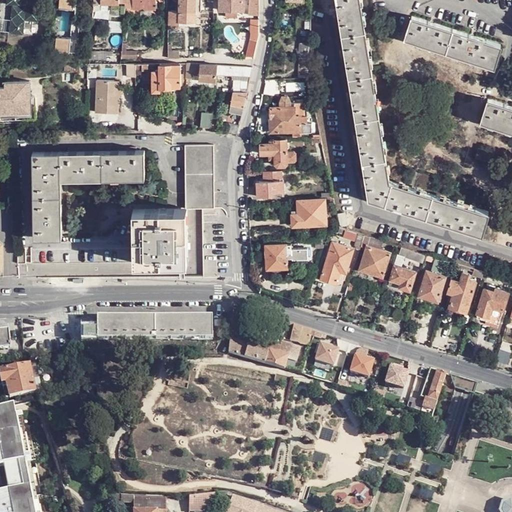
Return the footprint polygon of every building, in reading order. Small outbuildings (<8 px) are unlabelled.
[(42,0),(8,0),(8,5),(14,6),(12,33),(25,34),(26,21),(40,22),(42,0)] [(83,0),(61,0),(61,7),(76,8),(82,9),(83,0)] [(127,0),(127,8),(133,8),(133,9),(158,10),(158,0),(127,0)] [(180,0),(181,11),(196,11),(196,0),(180,0)] [(218,0),(218,11),(226,11),(225,18),(237,18),(238,11),(244,12),(243,0),(218,0)] [(260,15),(260,0),(250,0),(250,15),(260,15)] [(359,0),(336,0),(343,35),(365,32),(359,0)] [(82,9),(76,8),(76,17),(74,17),(72,36),(80,37),(82,9)] [(181,11),(169,11),(169,23),(196,24),(196,11),(181,11)] [(451,51),(458,30),(414,15),(407,36),(451,51)] [(250,39),(257,39),(258,36),(258,19),(250,19),(250,39)] [(495,66),(502,44),(458,30),(451,51),(495,66)] [(365,32),(343,35),(349,78),(372,74),(365,32)] [(72,36),(58,35),(57,50),(79,52),(80,37),(72,36)] [(246,56),(254,57),(257,39),(250,39),(246,56)] [(123,53),(123,58),(138,58),(138,51),(128,50),(128,42),(124,43),(123,53)] [(173,43),(168,43),(168,57),(180,58),(180,49),(173,49),(173,43)] [(302,47),(301,77),(309,77),(310,47),(302,47)] [(182,63),(162,63),(162,70),(162,72),(159,72),(155,72),(154,91),(163,92),(163,88),(173,88),(173,86),(182,86),(182,63)] [(200,63),(189,63),(188,79),(192,79),(196,76),(200,76),(200,63)] [(218,75),(219,65),(203,65),(201,63),(200,63),(200,76),(200,81),(217,81),(218,75)] [(138,64),(129,64),(129,78),(138,78),(138,64)] [(254,67),(219,65),(218,75),(252,77),(254,67)] [(372,74),(349,78),(357,121),(379,117),(372,74)] [(114,94),(114,82),(98,82),(97,113),(120,114),(120,94),(114,94)] [(123,82),(114,82),(114,94),(120,94),(122,94),(123,82)] [(0,115),(33,114),(32,83),(7,83),(7,88),(0,88),(0,115)] [(249,93),(251,85),(237,84),(234,91),(249,93)] [(249,93),(234,91),(231,102),(245,106),(249,93)] [(281,107),(270,108),(270,131),(293,132),(293,136),(301,136),(301,133),(313,133),(313,124),(309,123),(308,118),(306,118),(306,104),(292,104),(292,102),(289,98),(284,98),(281,102),(281,107)] [(511,130),(511,105),(488,99),(482,121),(511,130)] [(243,115),(245,106),(231,102),(229,111),(243,115)] [(212,127),(214,112),(202,111),(200,126),(212,127)] [(379,117),(357,121),(363,163),(386,159),(379,117)] [(236,134),(239,125),(229,122),(227,132),(236,134)] [(262,154),(272,153),(277,153),(277,157),(277,159),(277,161),(278,164),(279,165),(281,165),(282,165),(284,166),(286,165),(288,164),(290,163),(288,139),(273,140),(272,141),(271,142),(271,143),(262,143),(262,154)] [(186,144),(187,182),(215,181),(214,144),(186,144)] [(492,150),(479,146),(476,159),(489,162),(492,150)] [(147,152),(35,152),(35,238),(63,238),(63,180),(147,179),(147,152)] [(386,159),(363,163),(369,199),(385,206),(391,183),(389,183),(386,159)] [(284,170),(264,171),(264,179),(284,179),(284,170)] [(285,191),(284,179),(264,179),(257,180),(258,196),(275,195),(275,192),(285,191)] [(187,193),(215,193),(215,188),(215,181),(187,182),(187,188),(187,193)] [(391,183),(385,206),(428,218),(434,196),(391,183)] [(187,193),(187,208),(188,208),(204,208),(215,208),(215,193),(187,193)] [(434,196),(428,218),(481,234),(487,212),(434,196)] [(325,198),(299,200),(299,213),(293,214),(293,225),(327,222),(325,198)] [(133,209),(134,247),(134,263),(181,263),(188,263),(188,208),(187,208),(133,209)] [(215,208),(204,208),(204,276),(216,276),(215,208)] [(347,212),(341,213),(344,226),(350,224),(347,212)] [(366,234),(358,232),(354,246),(362,248),(366,234)] [(382,248),(385,240),(373,236),(371,243),(370,245),(382,248)] [(354,248),(333,241),(321,279),(337,284),(341,271),(347,273),(354,248)] [(292,244),(267,245),(268,268),(288,268),(287,254),(293,254),(292,244)] [(382,248),(370,245),(369,244),(361,270),(384,277),(392,252),(382,248)] [(427,253),(402,245),(399,253),(406,255),(425,261),(426,259),(427,253)] [(134,263),(134,247),(33,247),(33,264),(134,263)] [(442,264),(442,262),(444,258),(432,254),(430,260),(442,264)] [(404,259),(398,257),(396,264),(402,267),(404,259)] [(460,263),(456,262),(451,278),(453,279),(455,279),(460,263)] [(417,271),(402,267),(396,264),(389,282),(411,290),(417,271)] [(446,276),(427,270),(420,294),(428,297),(430,292),(440,295),(446,276)] [(455,279),(453,279),(449,292),(454,294),(451,306),(460,309),(462,304),(469,306),(477,280),(469,278),(471,274),(464,271),(460,281),(455,279)] [(498,287),(487,284),(479,308),(480,309),(480,312),(481,313),(481,314),(502,320),(511,288),(499,284),(498,287)] [(245,311),(233,307),(232,318),(243,320),(245,311)] [(214,340),(215,317),(100,318),(100,341),(214,340)] [(311,332),(295,327),(290,341),(298,344),(300,338),(308,341),(311,332)] [(0,350),(13,349),(11,330),(0,332),(0,350)] [(230,339),(229,351),(266,363),(271,345),(266,343),(265,350),(249,345),(242,343),(242,341),(230,339)] [(265,350),(266,343),(251,339),(249,345),(265,350)] [(312,357),(334,363),(339,345),(316,339),(312,357)] [(266,363),(285,369),(288,359),(296,362),(300,349),(283,343),(282,348),(277,346),(271,344),(271,345),(266,363)] [(511,353),(501,350),(497,361),(508,364),(511,353)] [(352,351),(347,370),(368,375),(373,357),(352,351)] [(387,356),(382,381),(404,385),(408,367),(400,366),(402,359),(387,356)] [(34,393),(32,380),(29,366),(0,371),(0,373),(2,384),(7,383),(10,398),(34,393)] [(438,371),(431,369),(422,398),(428,400),(438,371)] [(438,403),(447,374),(438,371),(428,400),(427,405),(425,404),(423,409),(434,412),(435,410),(438,403)] [(473,394),(476,384),(466,381),(452,377),(449,386),(463,391),(473,394)] [(39,378),(32,380),(34,393),(41,391),(39,378)] [(0,511),(34,511),(17,423),(16,415),(14,406),(0,409),(0,467),(7,467),(11,485),(8,485),(9,493),(2,494),(3,496),(0,496),(0,511)] [(0,467),(0,494),(2,494),(9,493),(8,485),(11,485),(7,467),(0,467)] [(255,511),(259,504),(233,494),(225,511),(255,511)] [(211,509),(214,495),(208,495),(200,497),(189,499),(188,508),(204,509),(211,509)] [(164,498),(132,498),(132,507),(164,507),(164,498)] [(511,511),(511,498),(508,498),(499,502),(496,511),(511,511)]
